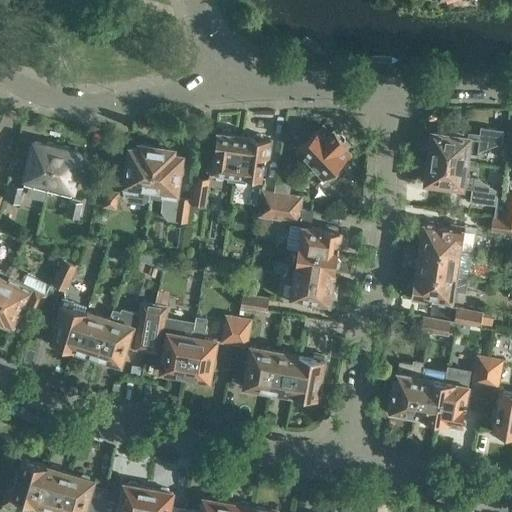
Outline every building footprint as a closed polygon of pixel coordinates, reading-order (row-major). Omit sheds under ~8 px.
[(324,124),(297,150),(324,179),(350,154),(351,154),(344,146),(348,143),(334,128),(331,131),(324,124)] [(433,132),(430,156),(468,162),(469,154),(478,155),(478,149),(497,143),(502,143),(503,130),(481,127),(480,134),(469,132),(468,137),(433,132)] [(212,145),(209,161),(208,168),(230,172),(229,180),(237,181),(243,134),(219,130),(217,146),(212,145)] [(243,134),(237,181),(247,182),(248,174),(261,176),(264,155),(270,156),(273,138),(243,134)] [(24,183),(47,189),(58,147),(54,146),(53,142),(47,141),(45,143),(34,141),(24,183)] [(151,187),(157,146),(140,144),(139,149),(129,147),(123,194),(125,195),(129,200),(144,202),(148,199),(150,199),(151,187)] [(58,147),(47,189),(71,194),(81,152),(69,149),(68,146),(63,145),(60,148),(58,147)] [(157,146),(151,187),(163,188),(162,193),(164,193),(164,195),(172,212),(177,213),(177,219),(188,222),(192,202),(180,200),(181,195),(176,194),(181,154),(172,153),(173,148),(157,146)] [(468,162),(430,156),(426,181),(473,187),(472,200),(497,204),(494,217),(506,218),(508,192),(502,192),(477,177),(466,175),(468,162)] [(196,175),(191,201),(207,204),(212,178),(196,175)] [(276,191),(274,205),(301,209),(303,195),(290,193),(292,181),(277,179),(275,191),(276,191)] [(4,199),(20,204),(24,187),(12,184),(12,185),(8,184),(4,199)] [(104,205),(117,207),(120,192),(107,189),(104,205)] [(263,189),(259,216),(272,218),(274,205),(276,191),(275,191),(263,189)] [(66,215),(79,218),(83,202),(70,199),(66,215)] [(274,205),(272,218),(283,219),(283,221),(285,224),(290,225),(287,247),(299,248),(339,255),(342,231),(338,231),(339,227),(327,226),(327,229),(310,226),(313,211),(301,209),(274,205)] [(494,217),(492,230),(511,232),(511,218),(506,218),(494,217)] [(425,218),(421,247),(460,253),(460,252),(474,254),(478,226),(451,222),(451,226),(437,224),(438,220),(425,218)] [(118,260),(126,262),(130,249),(122,247),(118,260)] [(421,247),(417,271),(456,277),(460,253),(421,247)] [(299,248),(295,272),(335,279),(339,255),(299,248)] [(52,283),(66,290),(78,265),(64,258),(52,283)] [(289,263),(275,260),(274,271),(288,273),(289,263)] [(0,292),(9,274),(0,269),(0,263),(1,262),(0,261),(0,292)] [(469,278),(456,277),(417,271),(414,296),(432,298),(432,303),(452,306),(454,290),(466,292),(469,278)] [(9,274),(0,292),(0,318),(12,325),(22,305),(36,312),(52,279),(50,278),(50,279),(51,280),(49,283),(27,272),(23,274),(20,280),(9,274)] [(335,279),(295,272),(290,302),(308,304),(309,301),(313,302),(313,306),(330,308),(335,279)] [(241,307),(269,311),(271,296),(244,292),(241,307)] [(75,348),(86,309),(87,306),(65,298),(52,340),(75,348)] [(157,302),(148,350),(165,354),(162,370),(186,374),(196,321),(166,316),(168,304),(157,302)] [(454,319),(481,325),(483,311),(457,306),(454,319)] [(109,317),(97,355),(121,363),(126,347),(131,348),(141,313),(122,307),(121,310),(112,308),(109,317)] [(75,348),(97,355),(109,317),(86,309),(75,348)] [(221,341),(235,343),(240,316),(227,314),(221,341)] [(196,321),(186,374),(210,379),(217,339),(205,337),(208,317),(197,315),(196,321)] [(421,329),(455,335),(459,321),(423,315),(421,329)] [(240,316),(235,343),(247,345),(249,337),(252,318),(240,316)] [(307,316),(305,328),(329,333),(331,320),(307,316)] [(270,389),(276,350),(252,346),(245,384),(270,389)] [(276,350),(270,389),(294,393),(300,355),(276,350)] [(300,355),(294,393),(318,398),(326,354),(316,353),(315,358),(300,355)] [(473,380),(486,382),(491,355),(478,353),(473,380)] [(491,355),(486,382),(499,385),(503,358),(491,355)] [(390,391),(387,410),(415,415),(422,375),(394,370),(391,387),(395,387),(394,392),(390,391)] [(422,375),(415,415),(438,419),(445,379),(422,375)] [(445,379),(438,419),(462,423),(469,384),(445,379)] [(494,405),(492,416),(496,417),(494,429),(511,431),(511,390),(501,389),(498,406),(494,405)] [(37,503),(48,465),(24,458),(16,485),(9,483),(3,504),(19,509),(20,506),(34,510),(36,503),(37,503)] [(48,465),(37,503),(59,510),(70,472),(48,465)] [(70,472),(59,510),(64,511),(102,511),(104,501),(89,498),(94,479),(70,472)] [(104,501),(102,511),(143,511),(148,487),(124,482),(120,503),(104,501)] [(148,487),(143,511),(170,511),(169,511),(173,492),(148,487)] [(185,511),(227,511),(229,502),(205,498),(203,511),(186,509),(185,511)] [(229,502),(227,511),(251,511),(252,506),(229,502)]
